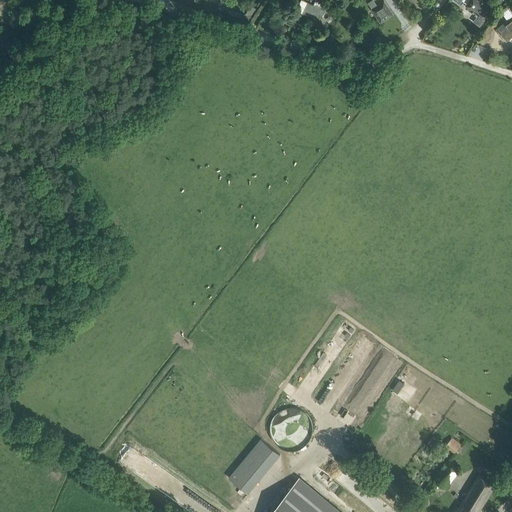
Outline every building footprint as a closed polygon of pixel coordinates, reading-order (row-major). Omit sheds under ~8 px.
[(303,13),(316,19),(319,13),(322,15),(324,11),(321,9),(323,3),(315,0),(313,5),(308,3),(302,0),(297,10),(303,13)] [(373,0),(368,4),(381,23),(393,14),(384,1),(377,6),(373,0)] [(470,0),(466,6),(471,10),(474,13),(475,12),(483,18),(489,9),(483,5),(484,3),(481,0),(479,2),(476,0),(470,0)] [(511,21),(508,25),(505,22),(497,29),(505,38),(511,31),(511,21)] [(313,35),(311,41),(320,45),(322,38),(313,35)] [(270,427),(270,429),(270,431),(270,433),(271,435),(271,437),(272,438),(273,440),(274,442),(275,443),(276,444),(278,446),(279,447),(281,448),(282,449),(284,449),(286,450),(288,450),(289,451),(291,451),(293,451),(295,450),(297,450),(299,449),(300,449),(302,448),(303,447),(305,446),(306,445),(308,443),(309,442),(310,440),(311,439),(311,437),(312,435),(312,433),(313,431),(313,430),(313,428),(312,426),(312,424),(311,422),(311,421),(310,419),(309,417),(308,416),(306,414),(305,413),(304,412),(302,411),(300,410),(299,410),(297,409),(295,409),(293,408),(291,408),(290,408),(288,408),(286,409),(284,409),(282,410),(281,411),(279,412),(278,413),(276,414),(275,416),(274,417),(273,419),(272,420),(271,422),(271,424),(270,426),(270,427)] [(446,445),(454,453),(461,444),(453,437),(446,445)] [(247,492),(280,454),(260,438),(228,477),(247,492)] [(138,451),(128,464),(155,484),(164,471),(138,451)] [(435,477),(448,487),(459,472),(447,462),(435,477)] [(479,474),(458,508),(457,507),(453,511),(478,511),(495,484),(479,474)] [(339,511),(299,478),(270,511),(339,511)]
